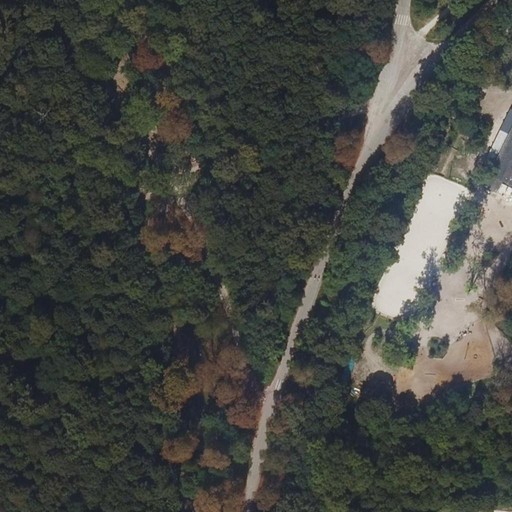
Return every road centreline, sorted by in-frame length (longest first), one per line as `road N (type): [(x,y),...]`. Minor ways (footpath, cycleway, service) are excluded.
road 1 (track): [(170,182),(230,299),(267,423)]
road 2 (track): [(33,0),(105,84),(170,182)]
road 3 (unknown): [(208,168),(392,91)]
road 4 (unknown): [(0,136),(127,178),(170,182)]
